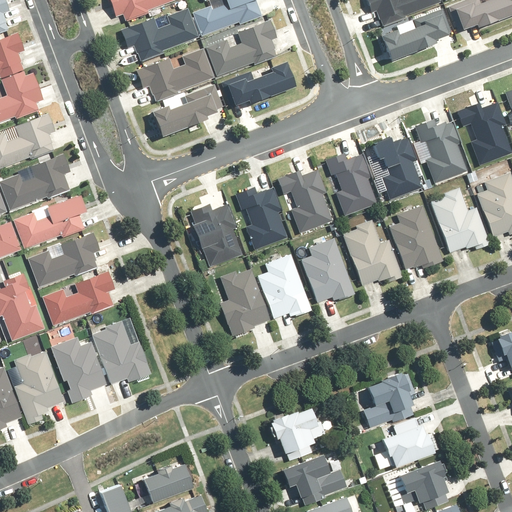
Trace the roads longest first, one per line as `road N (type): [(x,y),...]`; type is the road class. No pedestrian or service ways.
road 1 (residential): [(0,481),(212,383)]
road 2 (residential): [(212,383),(429,306)]
road 3 (residential): [(429,306),(509,511)]
road 4 (residential): [(136,188),(340,111)]
road 5 (residential): [(136,188),(212,383)]
road 6 (residential): [(363,102),(511,49)]
road 7 (residential): [(86,29),(127,136),(121,171)]
road 8 (residential): [(121,171),(99,148),(55,41)]
road 9 (residential): [(212,383),(261,511)]
